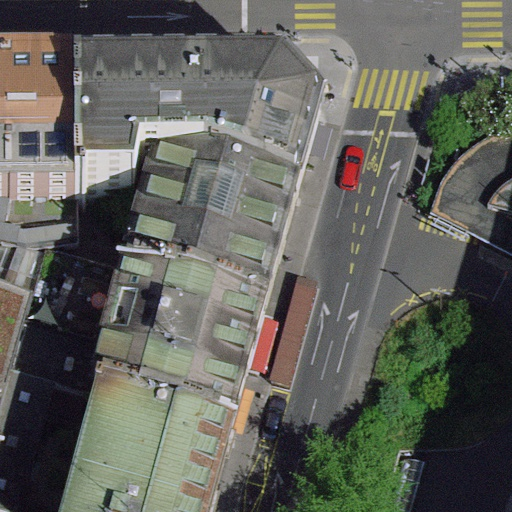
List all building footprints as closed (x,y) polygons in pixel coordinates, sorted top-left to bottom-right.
[(206,177),(298,201),(318,123),(283,85),(79,86),(81,213),(89,213),(89,206),(133,206),(142,177),(161,177),(206,177)] [(81,213),(79,86),(0,86),(0,212),(10,213),(81,213)] [(511,223),(491,218),(507,198),(511,195),(511,138),(496,141),(461,164),(443,192),(433,221),(453,231),(478,244),(511,262),(511,223)] [(161,177),(132,285),(265,321),(298,201),(206,177),(161,177)] [(491,218),(511,223),(511,195),(507,198),(491,218)] [(81,213),(10,213),(8,218),(0,223),(0,254),(35,262),(64,259),(81,213)] [(98,406),(132,285),(63,266),(62,269),(46,264),(34,306),(13,382),(54,393),(98,406)] [(98,406),(106,408),(232,443),(265,321),(132,285),(98,406)] [(0,293),(0,426),(13,382),(34,306),(0,293)] [(13,382),(0,426),(0,511),(20,511),(54,393),(13,382)] [(212,511),(232,443),(106,408),(77,511),(212,511)]
